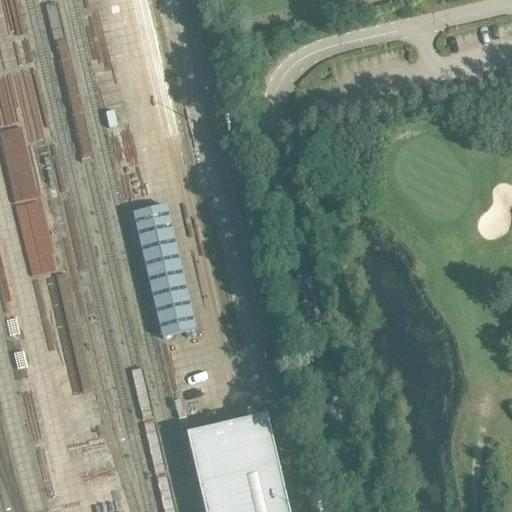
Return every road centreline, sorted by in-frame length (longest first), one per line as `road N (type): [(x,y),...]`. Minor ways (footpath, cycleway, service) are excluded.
road 1 (unknown): [(168,0),(260,398),(228,386),(216,355),(126,0)]
road 2 (unclassified): [(366,511),(273,113),(292,77),(321,54),(511,9)]
